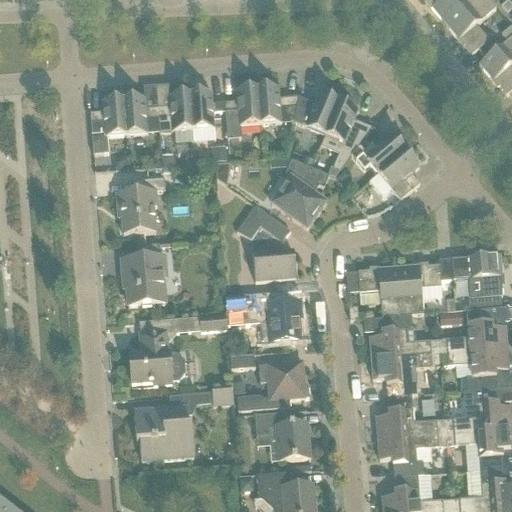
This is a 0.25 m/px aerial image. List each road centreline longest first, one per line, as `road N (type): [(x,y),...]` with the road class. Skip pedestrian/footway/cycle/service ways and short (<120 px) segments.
road 1 (residential): [(70,77),(306,56),(345,62),(388,87),(459,172)]
road 2 (residential): [(355,511),(348,360),(331,329),(329,256),(339,240),(384,230),(459,172)]
road 3 (residential): [(101,464),(70,77)]
road 4 (residential): [(384,13),(364,4),(67,17)]
road 5 (residential): [(506,134),(384,13)]
